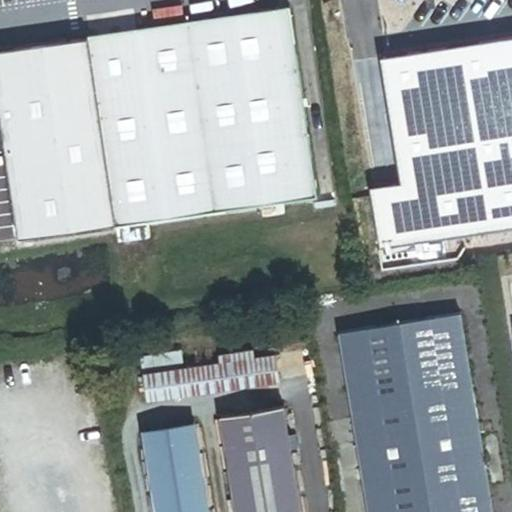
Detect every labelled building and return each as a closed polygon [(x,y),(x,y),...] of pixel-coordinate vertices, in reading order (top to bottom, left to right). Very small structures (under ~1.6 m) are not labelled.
[(290,7),(88,37),(116,228),(319,198),(290,7)] [(511,35),(378,58),(399,183),(370,188),(380,248),(511,225),(511,35)] [(79,37),(62,40),(67,70),(84,68),(79,37)] [(493,511),(461,312),(339,332),(368,511),(493,511)] [(219,356),(220,363),(256,358),(254,350),(219,356)] [(144,375),(179,370),(177,354),(142,360),(144,375)] [(280,379),(276,354),(256,358),(220,363),(179,370),(144,375),(148,400),(280,379)] [(301,511),(286,408),(223,418),(238,511),(301,511)] [(143,434),(155,511),(209,511),(196,426),(143,434)]
